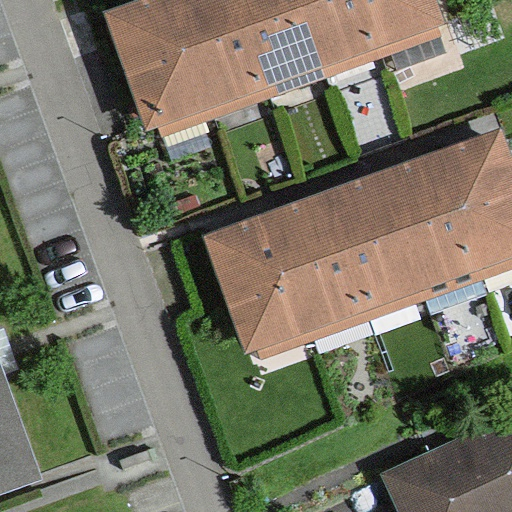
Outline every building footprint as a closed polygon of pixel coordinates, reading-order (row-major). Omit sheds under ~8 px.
[(173,0),(156,7),(110,23),(147,125),(429,23),(420,0),(173,0)] [(400,176),(365,189),(285,218),(254,229),(209,245),(246,347),(415,286),(426,316),(482,296),(471,266),(511,251),(511,200),(491,144),(458,156),(400,176)] [(0,491),(28,482),(0,405),(0,491)] [(378,478),(381,485),(393,511),(511,511),(511,423),(476,440),(474,434),(378,478)] [(143,453),(115,463),(118,472),(146,462),(143,453)]
